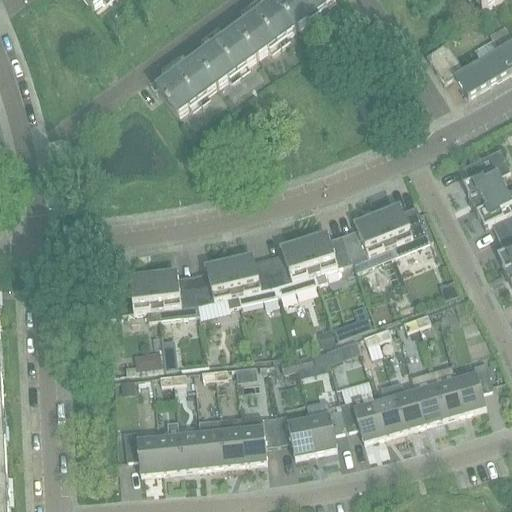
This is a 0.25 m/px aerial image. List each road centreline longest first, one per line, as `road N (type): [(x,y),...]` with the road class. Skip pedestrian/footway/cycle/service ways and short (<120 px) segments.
road 1 (residential): [(39,249),(160,239),(310,200),(416,157)]
road 2 (residential): [(225,511),(318,498),(511,444)]
road 3 (unknown): [(28,160),(239,0)]
road 4 (residential): [(53,511),(39,249)]
road 5 (residential): [(511,363),(416,157)]
road 6 (residential): [(39,249),(27,151),(0,65)]
road 7 (residential): [(454,130),(364,0)]
